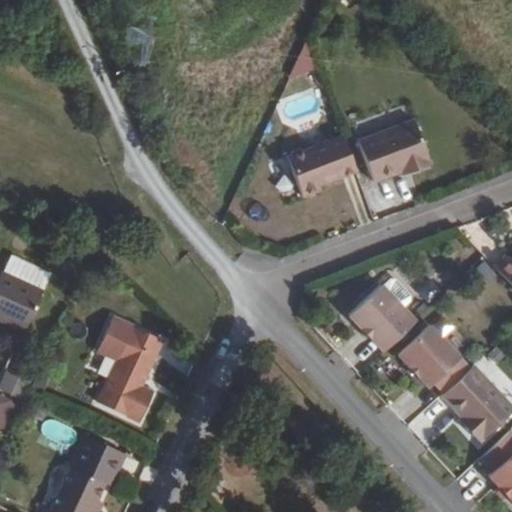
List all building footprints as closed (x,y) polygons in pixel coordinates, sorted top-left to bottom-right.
[(407,166),(408,170),(428,163),(412,117),(356,137),(370,178),(398,169),(407,166)] [(353,166),(340,131),(303,145),(297,143),(290,146),(288,150),(284,152),(299,191),(317,185),(315,180),(327,176),(353,166)] [(315,180),(317,185),(328,181),(327,176),(315,180)] [(133,212),(123,221),(130,230),(140,221),(133,212)] [(503,249),(491,261),(511,283),(511,250),(508,255),(503,249)] [(0,323),(25,335),(44,294),(0,275),(0,323)] [(347,310),(381,347),(413,316),(379,280),(347,310)] [(161,344),(112,321),(96,354),(116,363),(98,404),(140,423),(152,395),(140,389),(161,344)] [(433,378),(442,389),(467,365),(426,321),(396,351),(427,384),(433,378)] [(442,389),(440,392),(461,413),(467,420),(464,422),(478,437),(511,405),(511,403),(471,361),(467,365),(442,389)] [(0,390),(22,399),(29,380),(5,370),(0,383),(0,390)] [(0,421),(9,401),(0,396),(0,421)] [(467,420),(461,413),(458,416),(464,422),(467,420)] [(511,427),(509,424),(478,454),(490,467),(486,470),(511,498),(511,427)] [(93,511),(98,501),(105,485),(108,479),(113,482),(125,456),(85,437),(52,511),(43,507),(39,511),(93,511)] [(111,487),(113,482),(108,479),(105,485),(111,487)] [(93,511),(99,511),(104,504),(98,501),(93,511)]
